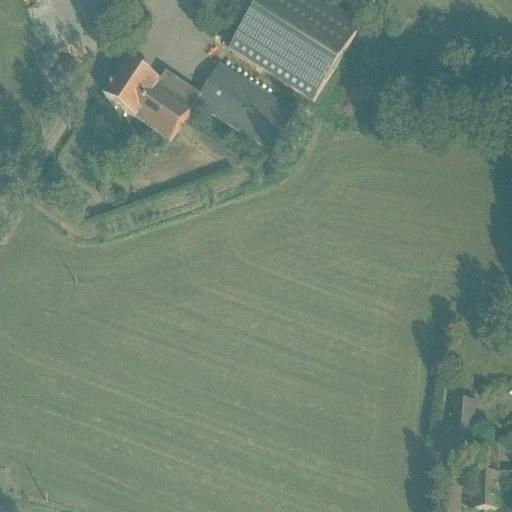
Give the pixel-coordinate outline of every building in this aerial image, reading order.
[(364,26),(320,0),(261,0),(228,57),(315,109),(364,26)] [(104,100),(170,141),(197,97),(131,57),(104,100)] [(217,71),(194,110),(270,156),(294,118),(217,71)] [(486,440),(488,405),(466,404),(464,439),(486,440)] [(461,511),(511,511),(511,474),(463,473),(461,511)]
